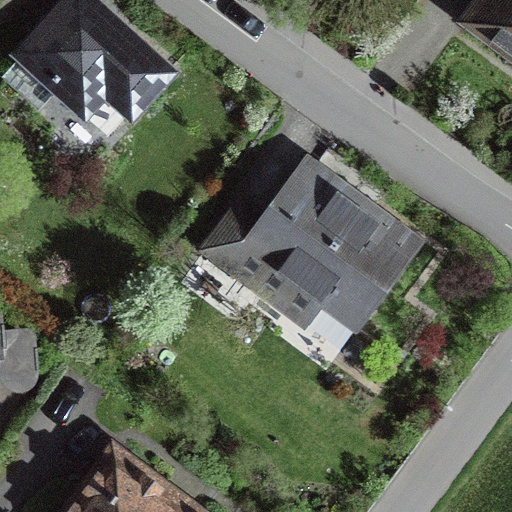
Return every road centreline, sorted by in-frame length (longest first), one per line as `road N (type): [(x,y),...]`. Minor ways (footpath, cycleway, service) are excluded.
road 1 (residential): [(511,227),(195,0)]
road 2 (residential): [(511,379),(409,511)]
